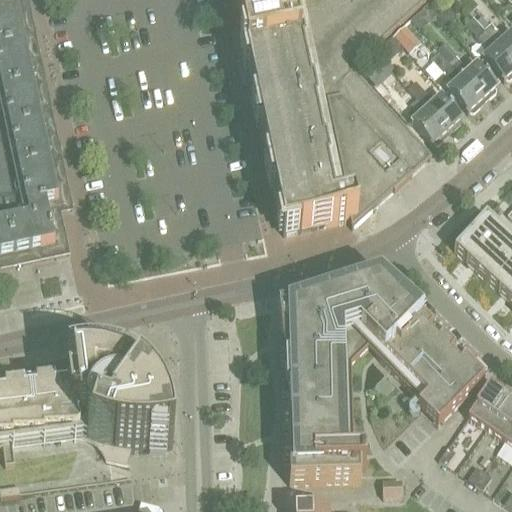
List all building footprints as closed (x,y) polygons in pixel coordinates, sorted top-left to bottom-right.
[(231,0),(246,67),(282,239),(349,225),(351,233),(394,195),(421,172),(431,162),(350,73),(431,0),(231,0)] [(53,239),(50,231),(47,214),(45,207),(58,204),(16,7),(0,9),(0,260),(55,248),(53,239)] [(511,66),(488,40),(483,35),(471,22),(464,28),(481,46),(490,56),(482,63),(503,87),(506,84),(510,85),(511,83),(511,66)] [(483,35),(488,40),(511,66),(511,36),(511,37),(504,44),(491,28),(483,35)] [(394,41),(402,51),(409,59),(421,48),(405,29),(403,32),(394,41)] [(402,51),(394,41),(393,40),(376,56),(379,59),(384,67),(402,51)] [(440,58),(482,106),(487,101),(489,104),(495,98),(495,94),(497,92),(476,69),(468,76),(443,49),(436,54),(440,58)] [(477,110),(482,106),(440,58),(433,65),(445,79),(454,89),(446,96),(468,119),(471,116),(474,118),(480,112),(477,110)] [(392,77),(384,67),(379,59),(362,75),(376,91),(392,77)] [(432,108),(423,98),(414,88),(408,93),(409,95),(447,137),(451,133),(453,136),(458,131),(458,127),(461,125),(440,101),(432,108)] [(442,142),(447,137),(409,95),(402,101),(409,111),(418,120),(411,128),(432,151),(434,149),(437,150),(444,144),(442,142)] [(511,246),(485,221),(453,256),(511,309),(511,246)] [(428,338),(433,334),(420,321),(416,325),(412,321),(405,315),(409,310),(380,281),(277,314),(280,333),(282,351),(284,379),(286,410),(287,441),(289,490),(360,488),(360,474),(365,474),(364,461),(354,461),(351,368),(367,352),(422,407),(417,411),(420,414),(437,432),(484,386),(478,380),(473,374),(470,377),(467,374),(470,371),(458,360),(454,364),(450,360),(454,356),(436,337),(432,342),(428,338)] [(13,450),(83,440),(84,438),(88,439),(87,444),(93,446),(99,449),(103,450),(105,466),(129,472),(130,469),(116,466),(117,464),(118,460),(119,454),(127,455),(131,455),(135,456),(143,456),(151,455),(159,454),(167,453),(172,452),(171,445),(170,439),(169,433),(167,427),(164,421),(161,415),(158,409),(154,404),(150,399),(148,397),(154,391),(148,386),(143,382),(137,378),(132,375),(127,373),(120,370),(114,369),(108,367),(101,366),(96,365),(90,365),(83,365),(74,367),(0,380),(0,453),(2,453),(5,471),(15,470),(12,453),(13,453),(13,450)] [(486,436),(508,404),(504,402),(506,399),(505,398),(503,401),(500,399),(502,396),(491,389),(467,423),(486,436)] [(511,406),(508,404),(486,436),(504,448),(511,435),(511,406)] [(447,452),(438,466),(446,471),(455,458),(447,452)] [(476,472),(467,485),(475,490),(484,477),(476,472)] [(491,482),(484,477),(475,490),(482,496),(491,482)] [(383,504),(402,503),(402,488),(382,488),(383,504)] [(19,492),(0,494),(0,503),(20,501),(19,492)] [(511,511),(511,497),(503,510),(506,511),(511,511)]
